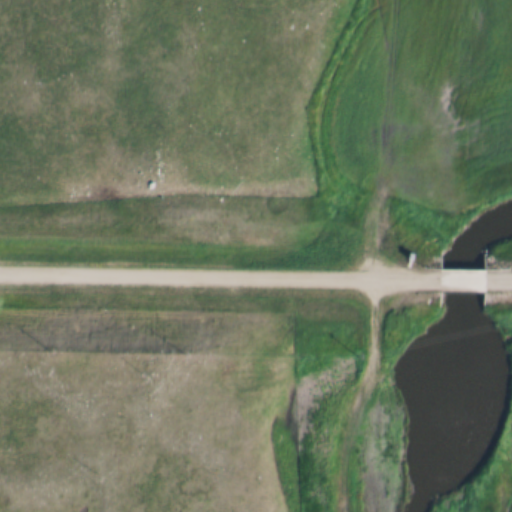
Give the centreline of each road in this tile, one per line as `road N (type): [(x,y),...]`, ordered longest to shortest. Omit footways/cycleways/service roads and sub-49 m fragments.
road 1 (residential): [(440,279),(0,269)]
road 2 (track): [(375,280),(372,350),(341,402),(343,511)]
